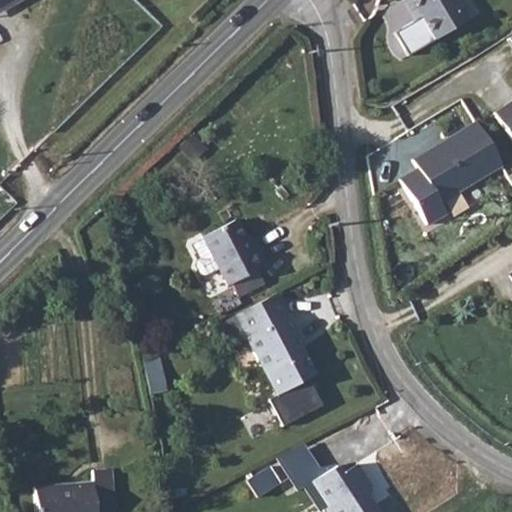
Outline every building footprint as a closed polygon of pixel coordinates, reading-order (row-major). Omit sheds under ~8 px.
[(474,18),(462,0),(406,0),(419,20),(398,32),(411,56),(474,18)] [(511,100),(487,119),(511,154),(511,153),(511,100)] [(495,171),(468,129),(428,154),(430,157),(424,161),(418,160),(406,167),(411,176),(393,187),(420,232),(439,220),(433,210),(495,171)] [(218,281),(224,277),(254,263),(260,260),(250,239),(243,242),(227,210),(192,230),(193,231),(207,260),(218,281)] [(207,260),(193,231),(182,237),(189,251),(186,253),(185,257),(189,266),(194,267),(207,260)] [(254,263),(224,277),(233,294),(261,278),(254,263)] [(297,328),(274,285),(218,314),(231,339),(242,332),(271,390),(302,374),(309,370),(294,343),(289,332),(297,328)] [(302,339),(297,328),(289,332),(294,343),(302,339)] [(302,374),(271,390),(262,394),(276,421),(316,400),(302,374)] [(320,505),(324,511),(377,511),(377,507),(364,488),(371,482),(355,457),(337,471),(330,459),(307,474),(324,502),(320,505)] [(33,511),(110,511),(107,466),(90,467),(90,482),(31,489),(33,511)]
